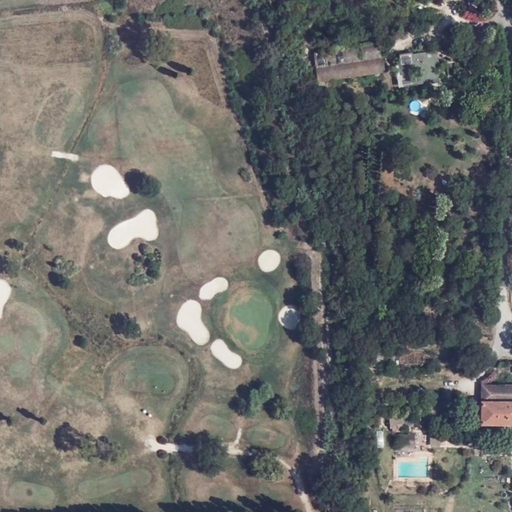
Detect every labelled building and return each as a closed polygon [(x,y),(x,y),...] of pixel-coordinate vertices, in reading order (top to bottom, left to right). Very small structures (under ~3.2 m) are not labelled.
[(381,42),(314,52),(318,82),(385,73),(381,42)] [(434,64),(432,52),(417,54),(418,60),(412,60),(411,53),(401,54),(401,62),(397,63),(400,85),(421,83),(421,79),(436,76),(434,64)] [(511,386),(482,386),(481,429),(511,429),(511,386)] [(430,416),(391,417),(391,430),(430,430),(430,416)] [(416,434),(399,433),(398,446),(415,447),(416,434)] [(430,447),(446,446),(445,433),(429,434),(430,447)]
